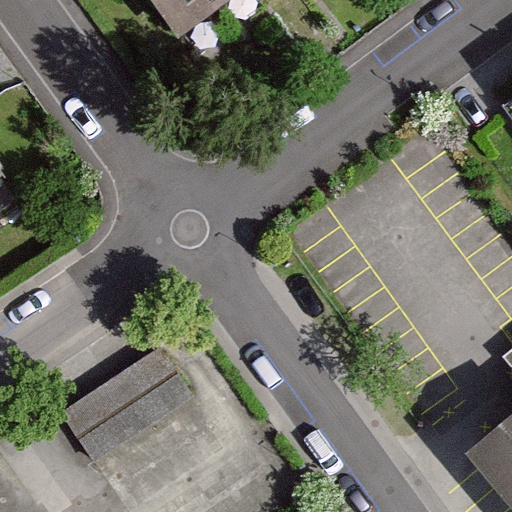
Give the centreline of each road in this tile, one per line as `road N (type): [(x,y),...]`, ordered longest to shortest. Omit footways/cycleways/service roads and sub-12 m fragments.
road 1 (residential): [(487,0),(184,219)]
road 2 (residential): [(392,511),(184,219)]
road 3 (residential): [(184,219),(25,0)]
road 4 (residential): [(184,219),(0,344)]
